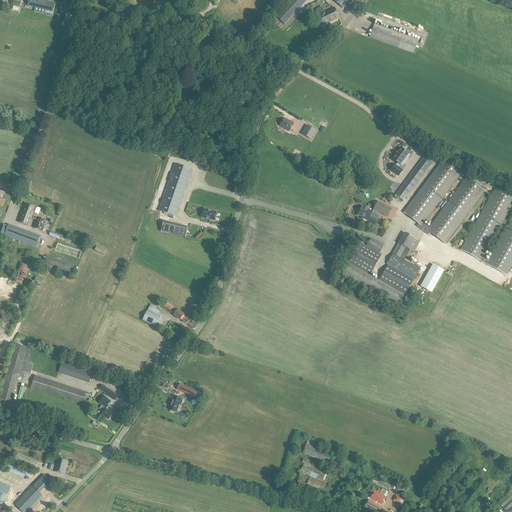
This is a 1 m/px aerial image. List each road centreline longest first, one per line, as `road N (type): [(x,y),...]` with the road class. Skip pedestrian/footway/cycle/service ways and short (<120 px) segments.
road 1 (unclassified): [(110,453),(215,304),(260,114),(305,55),(366,0)]
road 2 (unclassified): [(332,511),(110,453)]
